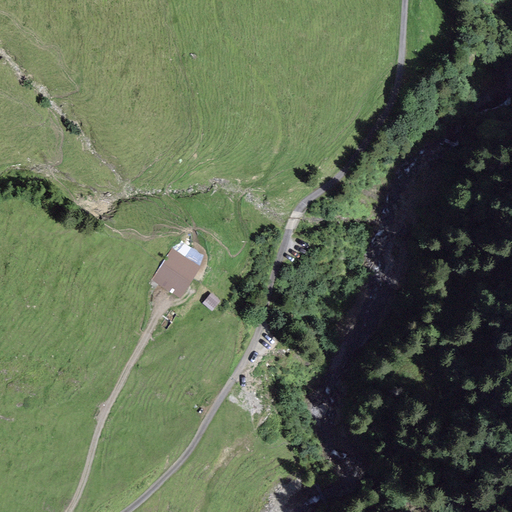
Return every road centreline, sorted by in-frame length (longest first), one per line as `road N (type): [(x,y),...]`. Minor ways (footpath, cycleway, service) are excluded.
road 1 (unclassified): [(406,0),(399,77),(386,114),(350,164),(302,206),(255,342),(188,452),(126,511)]
road 2 (track): [(139,347),(219,311),(248,246),(240,195),(283,144),(276,94),(222,22),(218,0)]
road 3 (track): [(68,511),(139,347),(160,310),(192,291)]
road 4 (track): [(202,511),(228,452),(222,395)]
